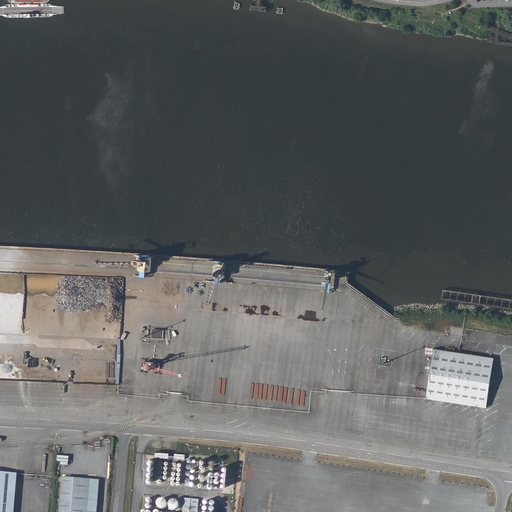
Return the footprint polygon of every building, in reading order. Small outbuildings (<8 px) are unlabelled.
[(149,338),(158,339),(158,330),(150,329),(149,338)] [(430,399),(488,409),(496,359),(437,349),(430,399)] [(171,460),(183,462),(183,456),(172,455),(172,457),(166,457),(166,455),(154,453),(153,459),(166,460),(166,459),(171,460)] [(0,511),(12,511),(16,473),(0,472),(0,511)] [(97,511),(100,480),(63,477),(60,511),(97,511)] [(181,505),(175,498),(168,503),(164,497),(158,502),(163,509),(169,504),(174,511),(181,505)] [(195,511),(197,500),(182,499),(180,511),(195,511)]
